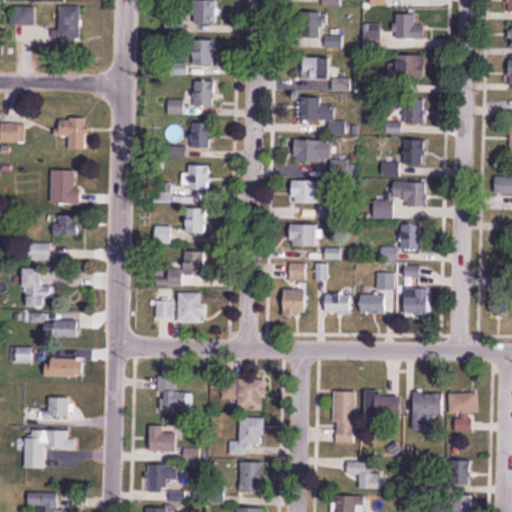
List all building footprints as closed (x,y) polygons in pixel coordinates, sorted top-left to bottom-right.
[(217,0),(195,0),(195,24),(217,24),(217,0)] [(36,25),(36,7),(15,7),(15,25),(36,25)] [(82,38),(82,7),(60,7),(60,38),(82,38)] [(326,36),(324,12),(309,14),(312,38),(326,36)] [(396,38),(427,38),(427,13),(396,13),(396,38)] [(217,41),(195,41),(195,66),(217,66),(217,41)] [(428,79),(428,56),(399,56),(399,79),(428,79)] [(332,79),(332,58),(303,58),(303,79),(332,79)] [(217,106),(217,80),(196,80),(196,106),(217,106)] [(302,122),(337,122),(337,98),(302,98),(302,122)] [(407,123),(430,123),(430,99),(407,99),(407,123)] [(61,119),(61,137),(69,137),(69,150),(88,150),(88,119),(61,119)] [(192,148),(212,148),(212,123),(192,123),(192,148)] [(296,140),(296,163),(332,163),(332,140),(296,140)] [(426,165),(426,140),(408,140),(408,165),(426,165)] [(211,166),(189,166),(189,191),(211,191),(211,166)] [(52,204),(82,204),(82,188),(76,188),(76,171),(52,171),(52,204)] [(511,193),(511,177),(497,177),(497,193),(511,193)] [(319,181),(293,181),(293,204),(319,204),(319,181)] [(429,208),(429,182),(395,182),(395,200),(407,200),(407,208),(429,208)] [(395,201),(376,201),(376,219),(395,219),(395,201)] [(187,234),(208,234),(208,208),(187,208),(187,234)] [(82,215),(54,215),(54,236),(82,236),(82,215)] [(318,248),(318,225),(292,225),(292,248),(318,248)] [(403,251),(423,251),(423,225),(403,225),(403,251)] [(206,252),(185,251),(185,268),(169,267),(169,286),(184,286),(184,279),(205,279),(206,252)] [(307,280),(307,264),(291,264),(291,280),(307,280)] [(328,265),(316,265),(316,280),(328,280),(328,265)] [(24,306),(46,307),(46,298),(54,298),(54,286),(43,285),(43,269),(25,269),(24,306)] [(395,274),(378,274),(377,289),(395,289),(395,274)] [(404,314),(430,314),(430,287),(404,287),(404,314)] [(285,291),(285,316),(307,316),(307,291),(285,291)] [(180,294),(180,322),(206,322),(206,294),(180,294)] [(327,313),(352,313),(352,295),(327,295),(327,313)] [(362,315),(386,315),(386,295),(362,295),(362,315)] [(175,319),(175,300),(157,300),(157,319),(175,319)] [(80,338),(80,320),(47,320),(47,338),(80,338)] [(47,377),(85,377),(85,358),(47,358),(47,377)] [(178,392),(177,375),(159,375),(160,412),(192,411),(192,392),(178,392)] [(237,399),(237,380),(221,381),(221,399),(237,399)] [(239,381),(239,410),(266,410),(266,381),(239,381)] [(356,442),(357,390),(335,390),(335,442),(356,442)] [(472,431),(472,412),(480,412),(480,393),(451,393),(451,414),(455,414),(455,431),(472,431)] [(367,416),(403,416),(403,394),(367,394),(367,416)] [(414,430),(428,430),(428,415),(444,415),(444,394),(414,394),(414,430)] [(48,417),(71,417),(71,397),(48,397),(48,417)] [(247,455),(247,445),(264,445),(264,418),(240,418),(240,441),(230,441),(230,455),(247,455)] [(151,424),(151,451),(179,451),(179,424),(151,424)] [(25,467),(45,468),(45,448),(77,449),(77,432),(26,431),(25,467)] [(265,494),(266,462),(241,461),(241,493),(265,494)] [(359,474),(359,487),(384,487),(384,470),(376,470),(376,461),(348,461),(348,474),(359,474)] [(170,465),(147,465),(147,490),(170,490),(170,465)] [(60,492),(29,491),(29,505),(38,505),(38,511),(45,511),(66,511),(67,507),(60,507),(60,492)] [(365,511),(365,494),(340,494),(340,511),(348,511),(365,511)]
